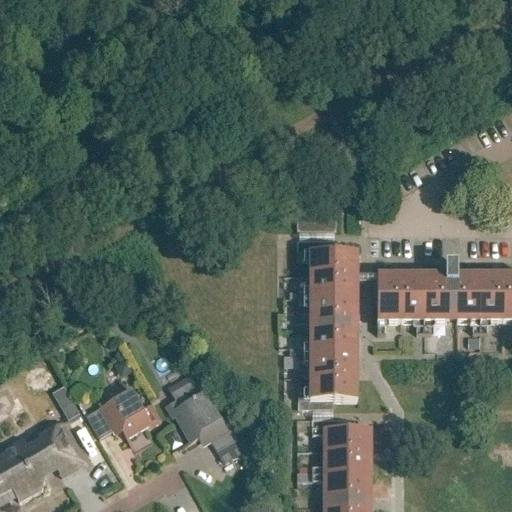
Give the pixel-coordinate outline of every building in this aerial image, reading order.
[(297,399),(297,407),(306,407),(315,407),(324,407),(333,407),(357,407),(357,258),(335,258),(329,258),(322,258),(316,258),(309,258),(303,258),(297,258),(296,258),(296,266),(309,266),(309,297),(297,297),(297,312),(309,312),(309,353),(297,353),(297,361),(297,368),(309,368),(309,399),(297,399)] [(445,281),(376,281),(377,328),(377,340),(385,340),(385,328),(415,328),(415,340),(430,340),(430,328),(472,328),(472,340),(487,340),(487,328),(511,327),(511,280),(457,281),(457,269),(445,269),(445,281)] [(118,367),(123,364),(119,357),(114,360),(118,367)] [(291,372),(291,362),(283,362),(283,372),(291,372)] [(216,457),(238,444),(230,430),(226,433),(205,397),(201,399),(191,383),(173,393),(176,397),(171,400),(175,406),(167,410),(190,449),(201,442),(204,446),(208,443),(216,457)] [(284,384),(284,393),(294,393),(293,384),(284,384)] [(126,444),(159,424),(151,409),(143,414),(131,394),(85,421),(99,444),(119,432),(126,444)] [(70,403),(59,410),(67,425),(79,419),(70,403)] [(306,415),(306,407),(297,407),(297,415),(306,415)] [(315,415),(315,407),(306,407),(306,415),(315,415)] [(324,415),(324,407),(315,407),(315,415),(324,415)] [(333,415),(333,407),(324,407),(324,415),(333,415)] [(320,434),(320,425),(311,425),(311,434),(320,434)] [(329,434),(329,425),(320,425),(320,434),(329,434)] [(338,434),(338,425),(329,425),(329,434),(338,434)] [(347,434),(347,425),(338,425),(338,434),(347,434)] [(85,469),(61,428),(25,449),(22,444),(1,456),(0,453),(0,508),(14,500),(18,506),(41,493),(44,482),(40,476),(53,469),(61,482),(85,469)] [(370,511),(370,434),(347,434),(338,434),(329,434),(320,434),(311,434),(311,442),(323,442),(323,473),(311,473),(311,478),(311,487),(323,487),(323,511),(370,511)] [(296,487),(311,487),(311,478),(296,478),(296,487)]
